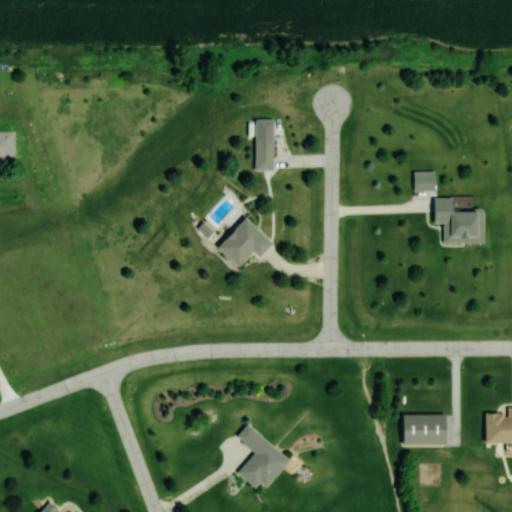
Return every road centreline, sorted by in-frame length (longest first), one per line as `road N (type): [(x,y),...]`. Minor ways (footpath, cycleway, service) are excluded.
road 1 (residential): [(511,348),(171,355),(0,412)]
road 2 (residential): [(331,350),(332,102)]
road 3 (residential): [(105,373),(155,511)]
